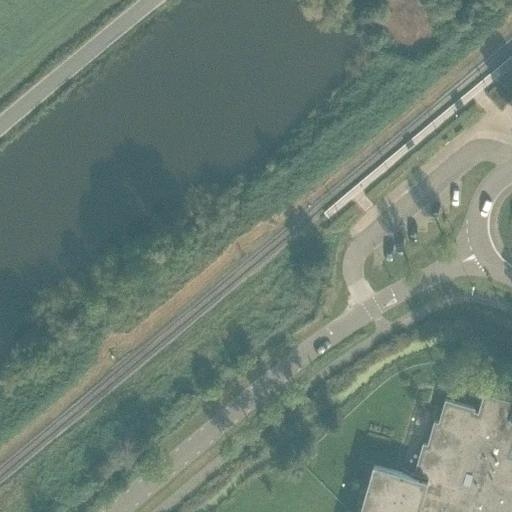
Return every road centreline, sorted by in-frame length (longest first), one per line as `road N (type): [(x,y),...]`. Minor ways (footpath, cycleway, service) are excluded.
road 1 (tertiary): [(115,511),(302,356),(393,295),(484,251)]
road 2 (unclassified): [(0,128),(154,0)]
